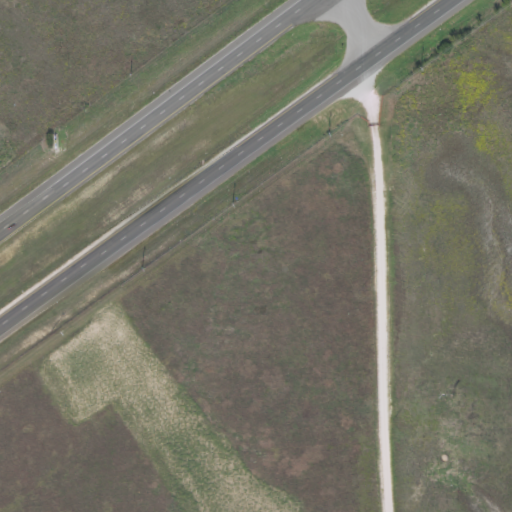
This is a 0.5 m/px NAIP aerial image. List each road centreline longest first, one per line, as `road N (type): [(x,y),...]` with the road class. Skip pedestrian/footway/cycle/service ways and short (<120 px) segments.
road 1 (trunk): [(0,324),(447,0)]
road 2 (trunk): [(307,0),(0,226)]
